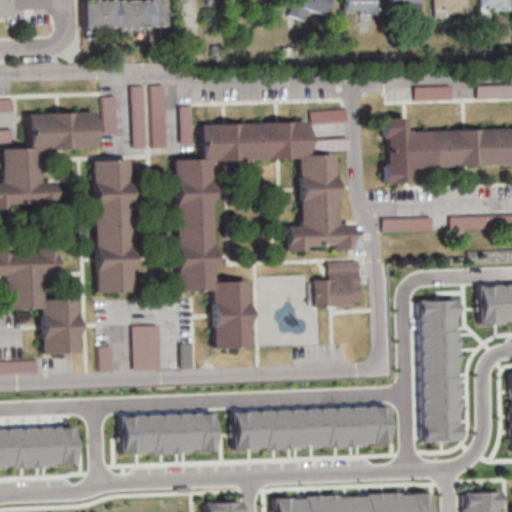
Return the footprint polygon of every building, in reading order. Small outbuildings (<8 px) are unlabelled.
[(0,0),(0,20),(9,21),(9,0),(0,0)] [(165,28),(164,0),(80,0),(81,29),(165,28)] [(419,0),(387,0),(387,6),(407,6),(408,14),(420,14),(419,0)] [(431,0),(431,16),(466,16),(465,0),(431,0)] [(510,11),(509,0),(477,0),(478,11),(510,11)] [(412,85),(412,100),(450,100),(450,85),(412,85)] [(475,85),(475,97),(511,97),(511,85),(475,85)] [(345,122),(345,109),(308,109),(308,122),(345,122)] [(25,112),(26,147),(0,147),(0,207),(51,206),(51,181),(37,181),(36,149),(92,148),(91,111),(25,112)] [(511,126),(404,131),(404,116),(380,117),(382,163),(380,163),(380,183),(406,182),(406,168),(511,163),(511,126)] [(207,160),(295,157),(296,224),(283,225),(283,249),(329,248),(329,249),(349,249),(348,223),(333,224),(332,153),(303,154),(303,121),(197,123),(198,158),(172,159),(174,290),(209,289),(210,347),(246,347),(244,280),(210,281),(207,160)] [(0,129),(0,142),(9,143),(9,129),(0,129)] [(346,150),(346,138),(310,138),(310,150),(346,150)] [(92,291),(129,290),(127,159),(90,159),(92,291)] [(511,214),(448,215),(448,230),(511,230),(511,214)] [(430,231),(430,217),(381,217),(381,231),(430,231)] [(75,352),(74,298),(42,299),(42,273),(53,273),(53,247),(33,247),(33,251),(0,251),(0,274),(4,275),(4,308),(38,308),(39,353),(75,352)] [(355,263),(356,302),(346,303),(347,307),(310,308),(309,282),(324,281),(324,264),(355,263)] [(478,282),(511,280),(511,316),(479,318),(478,282)] [(418,296),(456,295),(461,435),(422,436),(418,296)] [(131,369),(158,369),(158,324),(131,324),(131,369)] [(179,367),(191,367),(191,343),(179,343),(179,367)] [(109,345),(97,345),(97,370),(109,370),(109,345)] [(35,360),(0,360),(0,372),(35,372),(35,360)] [(386,400),(389,438),(233,445),(231,407),(386,400)] [(120,411),(212,405),(214,442),(123,448),(120,411)] [(0,425),(73,420),(75,456),(0,461),(0,425)] [(274,511),(274,493),(429,487),(431,511),(274,511)] [(459,511),(459,490),(498,488),(499,511),(459,511)] [(198,511),(198,500),(237,498),(237,511),(198,511)]
